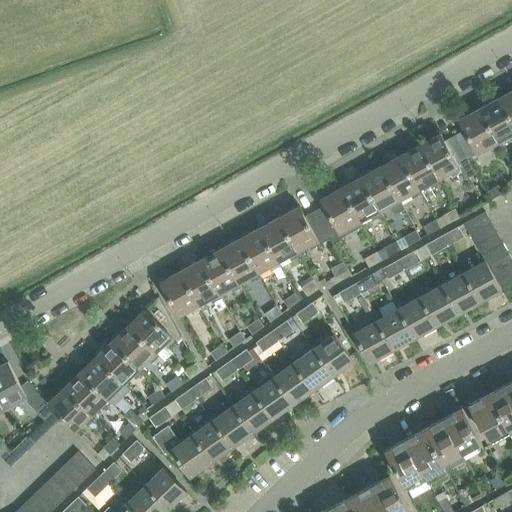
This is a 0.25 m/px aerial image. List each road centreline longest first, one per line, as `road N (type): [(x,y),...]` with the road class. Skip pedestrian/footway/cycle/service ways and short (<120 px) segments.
road 1 (residential): [(0,325),(511,44)]
road 2 (residential): [(262,511),(365,416),(511,337)]
